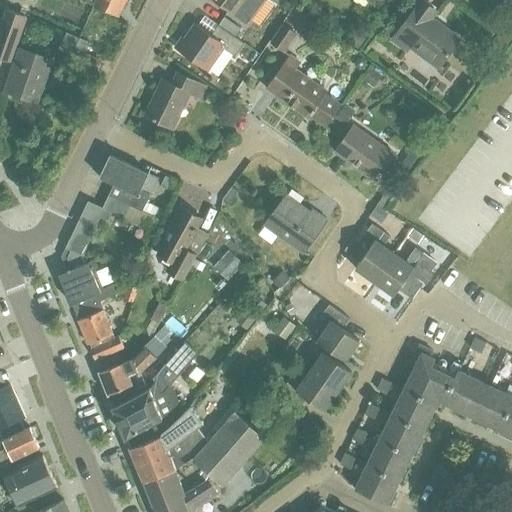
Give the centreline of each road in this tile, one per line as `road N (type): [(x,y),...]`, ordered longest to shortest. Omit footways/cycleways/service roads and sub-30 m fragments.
road 1 (residential): [(394,339),(329,292),(324,264),(352,219),(343,196),(269,146),(201,176),(100,128)]
road 2 (residential): [(106,511),(4,253)]
road 3 (unclassified): [(265,511),(327,469),(394,339)]
road 4 (residential): [(4,253),(40,238),(61,211),(100,128)]
road 5 (residential): [(100,128),(161,0)]
